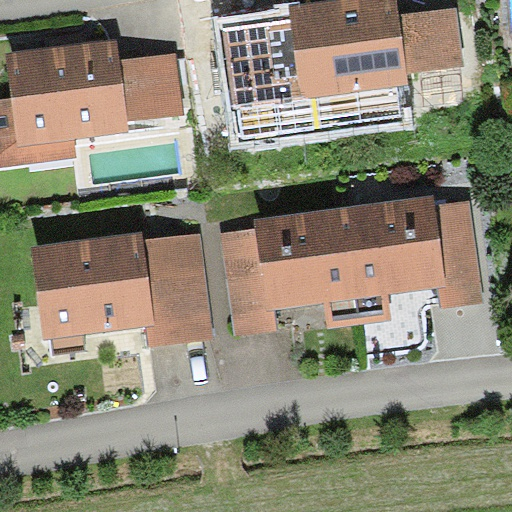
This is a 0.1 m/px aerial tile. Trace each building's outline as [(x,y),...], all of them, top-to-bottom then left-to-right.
[(286,12),(220,21),(234,112),(241,111),(245,137),(402,114),(398,87),(412,85),(410,74),(403,19),(400,0),(379,0),(359,3),(286,12)] [(456,12),(403,19),(410,74),(463,67),(456,12)] [(0,102),(0,168),(77,160),(76,146),(130,140),(128,127),(120,64),(118,45),(6,58),(11,101),(0,102)] [(177,56),(120,64),(128,127),(185,119),(177,56)] [(258,234),(223,238),(237,341),(278,336),(275,315),(327,309),(330,330),(391,322),(388,299),(441,292),(444,310),(483,305),(470,206),(437,210),(436,201),(376,209),(316,216),(257,224),(258,234)] [(90,248),(36,254),(46,342),(149,330),(151,349),(211,342),(199,236),(90,248)]
